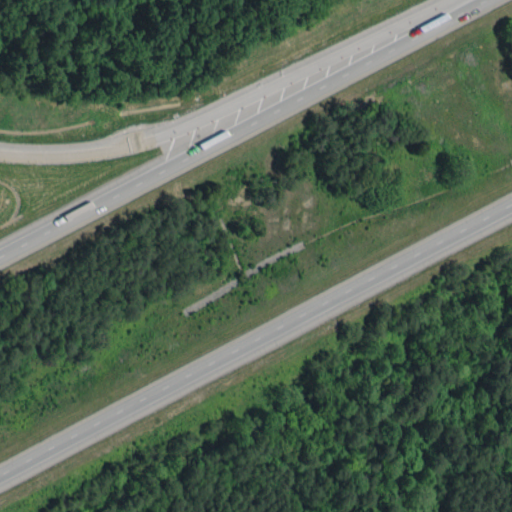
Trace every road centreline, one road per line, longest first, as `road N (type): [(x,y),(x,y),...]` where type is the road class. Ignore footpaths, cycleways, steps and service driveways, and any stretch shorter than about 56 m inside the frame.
road 1 (motorway): [(0,471),(511,201)]
road 2 (motorway): [(481,0),(0,255)]
road 3 (motorway): [(448,0),(193,127),(95,158),(0,154)]
